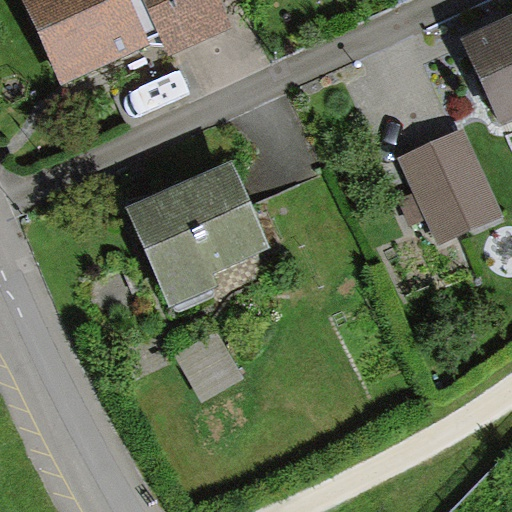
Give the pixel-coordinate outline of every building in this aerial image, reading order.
[(22,0),(61,86),(151,45),(148,38),(160,32),(144,0),(22,0)] [(219,0),(144,0),(160,32),(170,55),(232,28),(219,0)] [(511,42),(472,60),(504,132),(511,128),(511,42)] [(455,146),(397,170),(430,251),(489,227),(455,146)] [(224,195),(132,234),(162,307),(255,268),(224,195)]
